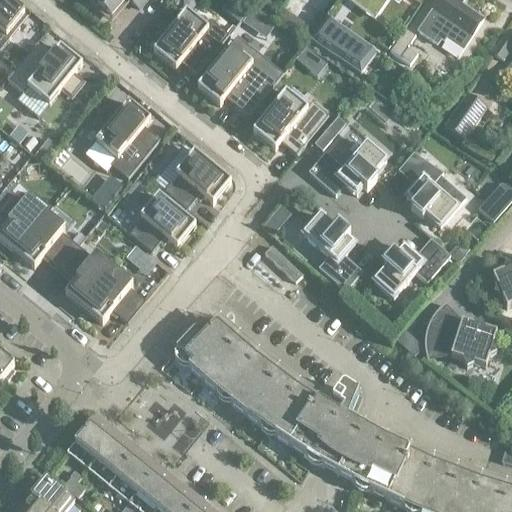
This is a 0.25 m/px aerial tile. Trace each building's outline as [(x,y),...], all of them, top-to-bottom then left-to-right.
[(0,0),(0,54),(28,20),(2,0),(0,0)] [(139,13),(149,0),(90,0),(89,2),(111,21),(127,3),(139,13)] [(236,23),(240,26),(251,12),(235,0),(232,0),(222,12),(236,23)] [(349,0),(348,2),(361,10),(374,19),(386,0),(403,0),(405,1),(405,0),(349,0)] [(459,0),(442,0),(433,13),(418,36),(438,50),(441,45),(445,47),(446,44),(461,55),(484,22),(460,6),(463,2),(459,0)] [(186,15),(153,56),(176,74),(184,63),(189,67),(186,70),(197,79),(229,39),(212,26),(207,32),(186,15)] [(362,78),(377,55),(326,20),(311,43),(362,78)] [(415,41),(405,34),(389,57),(409,70),(417,59),(407,52),(415,41)] [(492,56),(504,64),(511,51),(511,39),(506,35),(492,56)] [(249,121),(283,79),(237,41),(197,91),(220,109),(228,99),(233,103),(231,106),(249,121)] [(73,80),(82,69),(60,51),(51,61),(47,57),(49,54),(39,45),(7,85),(23,98),(28,92),(49,109),(62,93),(71,101),(83,87),(73,80)] [(319,77),(328,65),(309,50),(299,62),(319,77)] [(312,107),(307,113),(285,96),(253,136),(275,154),(284,144),(288,147),(286,150),(297,159),(328,120),(312,107)] [(467,98),(447,129),(467,143),(487,112),(467,98)] [(108,131),(95,146),(117,164),(112,170),(128,183),(160,144),(149,135),(147,138),(142,135),(151,124),(128,106),(119,117),(110,109),(99,123),(108,131)] [(338,122),(315,148),(322,154),(345,128),(338,122)] [(325,157),(308,177),(335,200),(345,189),(352,196),(359,188),(367,195),(377,183),(374,181),(383,170),(382,170),(386,165),(366,148),(344,173),(325,157)] [(166,196),(188,214),(200,198),(213,208),(231,186),(194,156),(176,178),(178,180),(166,196)] [(457,212),(432,190),(444,178),(414,157),(405,167),(388,188),(410,213),(422,223),(425,220),(435,229),(436,228),(440,232),(457,212)] [(0,196),(17,176),(0,161),(0,196)] [(111,178),(95,197),(107,207),(123,188),(111,178)] [(489,209),(500,219),(511,205),(511,190),(508,187),(489,209)] [(10,195),(0,206),(0,223),(2,225),(3,224),(8,228),(0,237),(0,244),(16,257),(46,220),(47,220),(53,212),(34,197),(25,207),(10,195)] [(130,239),(152,257),(165,241),(177,252),(195,229),(158,199),(140,221),(143,223),(130,239)] [(320,219),(303,239),(329,261),(318,273),(345,296),(362,276),(344,261),(351,254),(343,247),(350,239),(338,229),(336,231),(325,222),(325,223),(320,219)] [(46,220),(16,257),(34,272),(45,258),(50,262),(49,263),(60,272),(78,250),(62,238),(65,235),(47,220),(46,220)] [(377,282),(374,286),(394,303),(416,278),(427,288),(450,261),(430,244),(415,262),(408,255),(401,263),(393,256),(380,271),(383,273),(377,281),(377,282)] [(84,313),(114,275),(96,260),(93,263),(78,250),(60,272),(75,285),(65,297),(84,313)] [(272,250),(265,257),(296,285),(303,279),(272,250)] [(511,268),(506,267),(503,274),(492,279),(496,290),(493,297),(501,300),(506,311),(511,308),(511,268)] [(133,291),(114,275),(84,313),(102,328),(113,315),(128,328),(146,306),(130,293),(133,291)] [(445,308),(444,307),(436,314),(430,322),(426,332),(424,342),(424,352),(426,363),(427,362),(437,358),(450,358),(450,359),(462,363),(465,370),(472,366),(484,370),(489,358),(496,355),(492,347),(496,335),(484,331),(480,324),(473,328),(461,324),(461,325),(451,318),(444,308),(445,308)] [(177,353),(173,358),(175,360),(179,355),(191,365),(187,371),(215,394),(219,391),(232,402),(229,405),(259,428),(263,423),(278,433),(274,438),(297,453),(314,465),(323,470),(351,485),(361,491),(403,510),(405,505),(423,511),(422,511),(511,511),(511,497),(478,487),(429,467),(386,447),(375,441),(345,423),(296,392),(255,362),(216,326),(204,339),(200,335),(195,334),(192,334),(175,352),(177,353)] [(396,342),(405,350),(413,341),(404,333),(396,342)] [(0,358),(0,386),(4,382),(8,385),(14,377),(10,374),(13,370),(0,358)] [(342,389),(337,399),(332,406),(345,414),(353,417),(359,400),(342,389)] [(192,502),(175,488),(178,483),(164,472),(161,477),(142,462),(145,458),(133,448),(130,452),(101,429),(104,425),(97,420),(70,454),(141,511),(205,511),(204,511),(207,508),(195,498),(192,502)] [(502,465),(511,468),(511,453),(507,449),(502,465)] [(72,481),(64,491),(78,503),(86,493),(72,481)] [(69,511),(74,507),(45,484),(30,503),(41,511),(69,511)] [(41,511),(30,503),(22,511),(41,511)]
